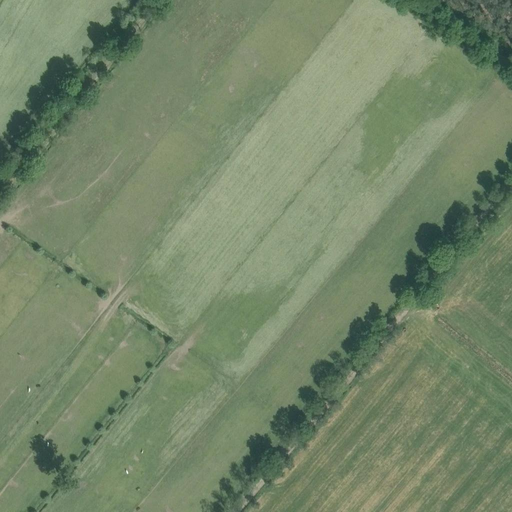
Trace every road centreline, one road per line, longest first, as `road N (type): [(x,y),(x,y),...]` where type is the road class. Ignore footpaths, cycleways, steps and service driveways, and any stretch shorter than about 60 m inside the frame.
road 1 (track): [(241,511),(511,183)]
road 2 (track): [(152,0),(0,179)]
road 3 (track): [(511,69),(411,0)]
